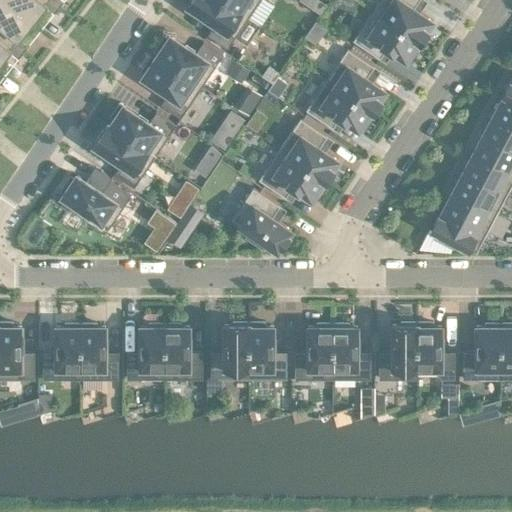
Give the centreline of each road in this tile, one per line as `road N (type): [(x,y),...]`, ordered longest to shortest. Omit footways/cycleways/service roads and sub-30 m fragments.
road 1 (residential): [(0,271),(337,265)]
road 2 (residential): [(502,0),(388,169),(337,265)]
road 3 (residential): [(135,0),(0,185)]
road 4 (residential): [(337,265),(511,271)]
